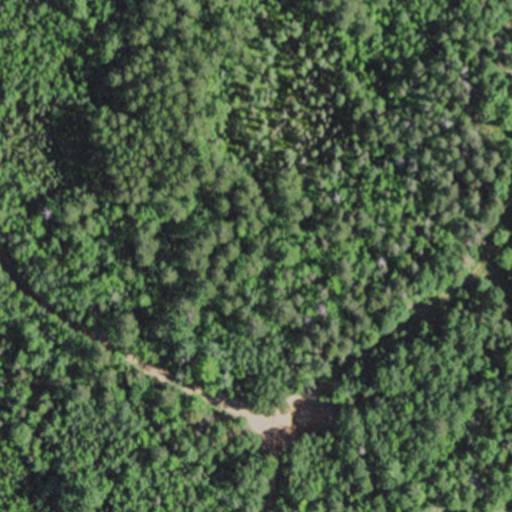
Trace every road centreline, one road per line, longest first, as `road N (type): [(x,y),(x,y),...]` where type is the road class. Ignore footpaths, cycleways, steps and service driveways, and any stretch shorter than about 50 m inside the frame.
road 1 (track): [(268,511),(274,448),(257,424),(97,337),(0,259)]
road 2 (track): [(511,193),(466,280),(257,424)]
